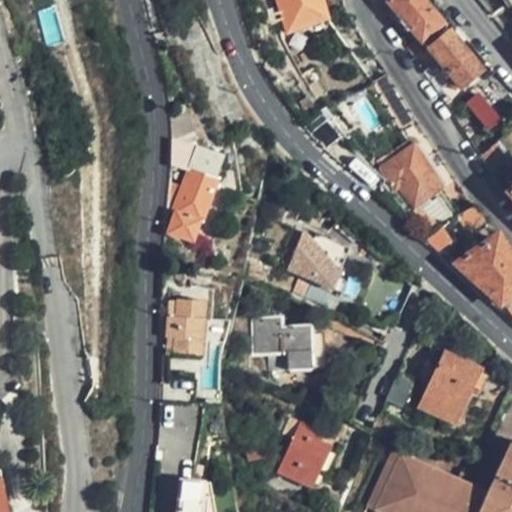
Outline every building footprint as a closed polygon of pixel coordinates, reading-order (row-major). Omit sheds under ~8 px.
[(325,19),(318,0),(277,0),(286,31),(325,19)] [(408,27),(424,46),(429,50),(448,34),(425,6),(419,0),(393,0),(389,4),(408,27)] [(448,34),(429,50),(441,65),(435,71),(441,78),(448,86),(455,81),(461,89),(480,71),(461,48),(448,34)] [(501,119),(478,94),(466,103),(489,131),(501,119)] [(190,112),(167,115),(169,140),(182,143),(176,164),(188,169),(181,188),(167,183),(164,210),(175,214),(168,232),(190,241),(196,224),(198,223),(215,180),(212,178),(220,159),(197,149),(190,112)] [(420,124),(413,115),(404,121),(411,130),(420,124)] [(440,187),(412,146),(380,166),(394,187),(399,185),(413,206),(440,187)] [(310,181),(293,166),(280,178),(294,193),(310,181)] [(430,233),(422,239),(421,240),(436,255),(445,248),(430,233)] [(336,275),(347,250),(315,235),(310,245),(300,234),(283,272),(307,283),(329,292),(330,289),(336,275)] [(511,295),(511,266),(494,238),(455,264),(498,305),(511,295)] [(261,266),(249,263),(245,281),(255,285),(261,266)] [(343,282),(336,275),(330,289),(339,292),(343,282)] [(329,292),(307,283),(304,290),(325,300),(329,292)] [(199,357),(200,340),(203,338),(204,321),(201,319),(203,302),(173,301),(173,319),(165,319),(165,339),(172,339),(171,355),(199,357)] [(323,368),(323,336),(310,336),(310,328),(282,329),(282,320),(253,320),(254,355),(275,355),(276,364),(284,364),(283,369),(323,368)] [(348,356),(375,369),(384,350),(356,338),(348,356)] [(481,399),(492,375),(442,352),(421,400),(418,407),(456,423),(469,394),(481,399)] [(396,374),(384,399),(400,406),(412,381),(396,374)] [(185,384),(161,382),(161,402),(185,403),(185,384)] [(220,405),(219,395),(201,394),(201,404),(220,405)] [(310,487),(328,448),(317,443),(321,435),(299,424),(277,469),(310,487)] [(511,511),(511,440),(487,497),(463,486),(451,511),(511,511)] [(451,511),(463,486),(390,453),(376,484),(384,488),(373,511),(451,511)] [(207,511),(209,500),(204,499),(206,485),(180,482),(176,511),(207,511)] [(363,511),(373,511),(384,488),(376,484),(363,511)] [(320,511),(333,511),(343,492),(326,485),(316,509),(320,511)]
